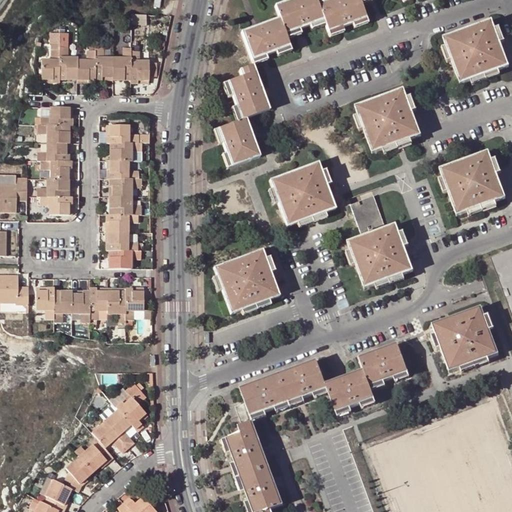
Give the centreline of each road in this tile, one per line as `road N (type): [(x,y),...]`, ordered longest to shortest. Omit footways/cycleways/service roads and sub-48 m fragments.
road 1 (residential): [(187,388),(419,308),(433,294),(439,259),(511,234)]
road 2 (residential): [(178,108),(99,105),(89,119),(86,224)]
road 3 (secondary): [(178,108),(177,281)]
road 4 (secondary): [(177,281),(169,307),(172,451)]
road 5 (residential): [(86,224),(25,236),(32,270),(86,267)]
road 6 (secondary): [(208,511),(189,447),(187,388)]
